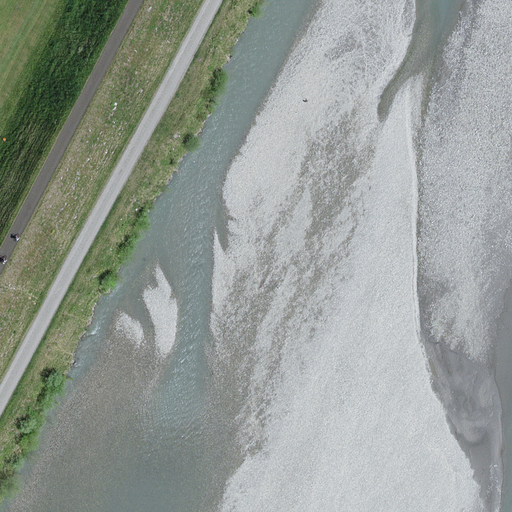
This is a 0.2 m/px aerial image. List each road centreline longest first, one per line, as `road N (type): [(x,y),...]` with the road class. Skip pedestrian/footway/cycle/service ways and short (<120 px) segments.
road 1 (track): [(0,410),(219,0)]
road 2 (track): [(144,0),(0,278)]
